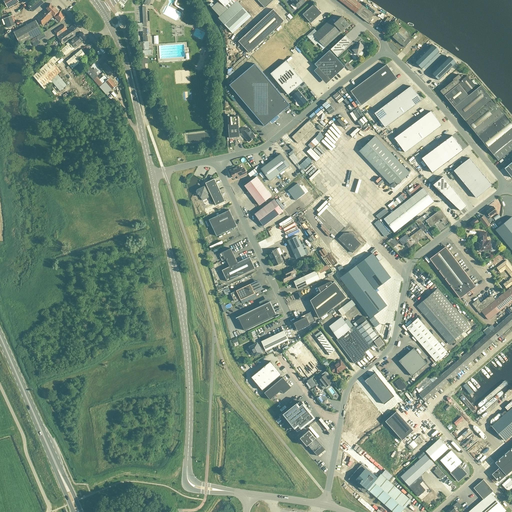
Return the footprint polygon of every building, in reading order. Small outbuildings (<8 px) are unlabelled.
[(33,12),(44,2),(42,0),(35,0),(28,6),(33,12)] [(232,0),(214,0),(217,3),(211,8),(220,17),(218,18),(230,32),(249,15),(236,1),(227,10),(224,7),(232,0)] [(256,0),(265,8),(273,0),(256,0)] [(290,0),(293,2),(292,3),(298,9),(305,1),(304,0),(290,0)] [(368,23),(370,24),(373,20),(371,19),(374,15),(354,0),(338,0),(368,23)] [(53,16),(59,12),(50,4),(46,8),(46,9),(36,19),(43,26),(50,20),(53,16)] [(322,13),(313,4),(302,15),(311,24),(322,13)] [(238,41),(249,53),(284,21),(273,10),(238,41)] [(56,18),(54,20),(58,24),(59,22),(60,22),(65,17),(60,12),(55,17),(56,18)] [(334,16),(333,17),(317,32),(314,29),(307,36),(308,37),(308,38),(314,45),(319,41),(325,48),(349,25),(342,17),(338,20),(334,16)] [(13,18),(4,20),(6,29),(15,27),(13,18)] [(36,21),(14,32),(20,45),(42,33),(36,21)] [(385,35),(393,26),(389,23),(381,32),(385,35)] [(63,45),(81,32),(74,25),(67,30),(64,25),(54,31),(57,36),(63,45)] [(407,33),(401,27),(392,37),(401,45),(405,48),(413,38),(407,33)] [(69,42),(74,49),(87,39),(81,32),(69,42)] [(298,51),(283,33),(253,57),(261,67),(259,69),(262,73),(265,71),(268,75),(270,74),(286,61),(298,51)] [(345,36),(330,50),(337,57),(352,43),(345,36)] [(33,47),(33,48),(40,43),(37,37),(29,41),(30,42),(33,47)] [(74,49),(69,42),(66,44),(67,45),(61,50),(33,76),(44,89),(50,84),(52,82),(56,86),(54,87),(59,92),(60,91),(66,86),(57,75),(61,72),(54,64),(64,55),(65,56),(72,51),(75,49),(74,49)] [(353,45),(348,50),(352,54),(354,52),(357,55),(358,54),(359,55),(361,55),(363,54),(363,52),(361,51),(364,48),(360,43),(356,47),(353,45)] [(82,49),(84,53),(93,47),(91,44),(82,49)] [(416,60),(423,67),(437,53),(430,46),(428,48),(426,46),(415,57),(417,59),(416,60)] [(79,60),(85,55),(81,50),(66,62),(72,69),(80,62),(79,60)] [(329,81),(345,67),(329,51),(314,64),(329,81)] [(447,58),(433,72),(440,79),(454,65),(447,58)] [(110,76),(115,71),(106,61),(101,66),(105,71),(110,76)] [(303,82),(286,61),(270,74),(287,95),(303,82)] [(254,64),(229,85),(264,127),(289,105),(262,73),(259,69),(254,64)] [(350,91),(351,92),(352,93),(351,93),(360,104),(361,106),(386,87),(395,80),(397,79),(386,65),(385,66),(375,73),(350,91)] [(90,67),(85,71),(93,79),(96,77),(96,76),(97,77),(98,76),(90,67)] [(469,73),(465,69),(462,72),(461,71),(457,74),(458,75),(455,77),(456,78),(454,80),(453,79),(444,86),(448,91),(469,73)] [(469,81),(473,78),(469,73),(448,91),(452,96),(461,88),(459,87),(462,85),(463,86),(466,84),(467,85),(470,82),(469,81)] [(103,84),(97,77),(96,76),(96,77),(93,79),(106,95),(116,86),(110,78),(103,84)] [(482,90),(479,85),(475,88),(474,87),(471,90),(472,91),(469,93),(470,95),(468,97),(466,95),(457,102),(461,107),(482,90)] [(421,101),(411,86),(374,113),(385,128),(421,101)] [(483,97),(486,94),(482,90),(461,107),(465,112),(474,104),(473,103),(475,101),(476,102),(479,100),(480,101),(483,98),(483,97)] [(299,106),(300,106),(306,101),(298,92),(292,97),(296,102),(296,103),(296,104),(296,105),(297,106),(298,106),(299,106)] [(496,106),(492,101),(488,104),(488,103),(484,106),(485,107),(482,109),(483,111),(481,113),(480,111),(471,119),(475,123),(496,106)] [(496,113),(500,110),(496,106),(475,123),(478,128),(487,121),(486,119),(489,117),(490,119),(493,116),(493,117),(497,114),(496,113)] [(431,111),(394,138),(405,153),(441,125),(431,111)] [(239,137),(237,116),(227,117),(229,138),(239,137)] [(509,122),(505,117),(502,120),(501,119),(497,122),(498,123),(495,126),(497,127),(494,129),(493,128),(484,135),(488,140),(509,122)] [(291,137),(298,144),(315,127),(309,121),(291,137)] [(509,130),(511,127),(511,125),(509,122),(488,140),(492,144),(501,137),(499,135),(502,133),(503,135),(506,132),(507,133),(510,131),(509,130)] [(248,128),(241,134),(249,142),(255,137),(248,128)] [(214,143),(213,131),(183,134),(184,146),(214,143)] [(409,173),(375,136),(359,151),(393,188),(409,173)] [(432,173),(463,150),(452,136),(421,158),(432,173)] [(511,146),(511,137),(511,138),(511,139),(509,142),(510,143),(508,145),(506,144),(497,151),(501,156),(511,146)] [(511,146),(501,156),(505,160),(511,154),(511,146)] [(289,166),(280,154),(260,169),(269,181),(289,166)] [(469,158),(453,171),(476,198),(492,185),(469,158)] [(238,166),(229,171),(233,178),(236,176),(238,179),(247,175),(244,168),(240,170),(238,166)] [(244,186),(259,206),(271,196),(256,177),(244,186)] [(467,206),(443,177),(433,185),(460,211),(467,206)] [(209,198),(208,194),(207,193),(209,192),(216,206),(225,202),(214,179),(205,183),(207,187),(205,188),(204,187),(197,190),(197,191),(196,192),(198,195),(199,194),(202,201),(209,198)] [(423,188),(383,220),(394,233),(434,202),(423,188)] [(274,200),(254,214),(263,227),(283,212),(274,200)] [(490,217),(497,211),(493,207),(486,212),(490,217)] [(209,220),(207,221),(209,226),(211,225),(216,236),(229,230),(236,227),(237,227),(229,210),(228,210),(229,211),(209,220)] [(446,220),(439,210),(425,221),(430,228),(441,220),(443,222),(446,220)] [(490,225),(483,216),(480,219),(486,228),(490,225)] [(495,230),(506,244),(511,251),(511,217),(495,230)] [(408,248),(410,247),(425,236),(420,229),(409,238),(406,235),(399,240),(403,245),(407,242),(408,243),(406,245),(408,248)] [(487,233),(479,232),(478,239),(480,239),(479,243),(477,243),(478,246),(477,247),(478,250),(479,250),(479,251),(480,251),(481,252),(483,251),(484,250),(490,249),(489,241),(486,242),(487,233)] [(338,239),(352,253),(360,244),(354,238),(354,236),(352,234),(344,234),(338,239)] [(287,241),(296,259),(309,253),(306,249),(303,250),(297,236),(287,241)] [(393,248),(398,244),(394,238),(388,242),(393,248)] [(429,259),(460,299),(476,287),(445,247),(429,259)] [(220,254),(223,261),(226,259),(229,267),(222,270),(227,282),(255,269),(249,257),(237,263),(230,249),(220,254)] [(271,260),(279,256),(276,249),(268,253),(271,260)] [(374,290),(390,278),(372,254),(340,278),(370,318),(386,306),(374,290)] [(279,256),(271,260),(274,266),(282,262),(279,256)] [(511,268),(506,261),(497,268),(500,273),(505,269),(511,278),(503,285),(506,289),(511,284),(511,268)] [(287,274),(281,276),(284,283),(293,278),(291,275),(295,273),(292,268),(285,271),(287,274)] [(297,280),(294,281),(297,289),(308,284),(319,279),(315,271),(305,276),(299,279),(297,280)] [(244,297),(244,298),(254,294),(254,292),(262,288),(258,280),(230,294),(234,302),(244,297)] [(320,292),(310,301),(319,319),(346,297),(334,282),(332,283),(331,281),(318,288),(320,292)] [(511,286),(495,300),(481,312),(488,320),(511,301),(511,286)] [(219,290),(220,298),(230,296),(229,289),(219,290)] [(417,306),(449,344),(455,340),(470,327),(437,289),(417,306)] [(479,314),(481,312),(495,300),(491,295),(480,303),(477,300),(472,304),(479,314)] [(338,310),(342,316),(346,313),(346,312),(355,305),(351,300),(338,310)] [(238,318),(244,331),(275,316),(275,317),(279,315),(277,316),(270,302),(236,318),(236,319),(238,318)] [(311,312),(300,317),(301,319),(297,321),(297,322),(292,325),(295,331),(316,321),(311,312)] [(341,317),(329,326),(338,339),(336,340),(354,364),(366,355),(365,353),(362,349),(368,344),(357,329),(351,334),(348,331),(350,329),(341,317)] [(500,323),(506,331),(511,325),(511,323),(507,317),(500,323)] [(447,352),(417,318),(406,328),(436,362),(447,352)] [(366,321),(356,328),(357,329),(368,344),(372,341),(373,341),(378,348),(384,344),(379,337),(378,338),(378,337),(366,321)] [(493,329),(499,337),(506,331),(500,323),(493,329)] [(486,335),(493,342),(499,337),(493,329),(486,335)] [(265,351),(288,340),(284,331),(261,342),(263,346),(262,347),(261,343),(258,345),(257,344),(250,347),(250,348),(249,349),(252,354),(253,353),(254,356),(261,353),(261,352),(264,350),(263,348),(264,348),(265,351)] [(328,356),(335,351),(322,334),(316,339),(328,356)] [(493,342),(486,335),(480,341),(486,348),(493,342)] [(287,350),(305,374),(318,365),(300,341),(287,350)] [(480,341),(473,347),(479,354),(486,348),(480,341)] [(466,353),(472,360),(479,354),(473,347),(466,353)] [(398,361),(411,376),(427,363),(414,348),(398,361)] [(459,359),(466,366),(472,360),(466,353),(459,359)] [(466,366),(459,359),(453,365),(459,372),(466,366)] [(340,360),(331,367),(332,368),(331,369),(330,371),(331,372),(333,372),(335,371),(337,374),(346,368),(340,360)] [(251,377),(262,391),(281,375),(270,361),(251,377)] [(446,371),(452,378),(459,372),(453,365),(446,371)] [(331,383),(325,375),(327,373),(326,371),(321,375),(322,376),(322,377),(319,379),(321,382),(320,382),(320,384),(321,385),(322,385),(323,385),(325,387),(328,385),(329,385),(330,384),(331,383)] [(441,375),(448,382),(452,378),(446,371),(441,375)] [(364,382),(365,381),(384,405),(394,396),(375,373),(364,382)] [(448,382),(441,375),(432,383),(439,390),(448,382)] [(281,391),(283,394),(291,388),(282,377),(264,393),(270,400),(281,391)] [(400,378),(395,383),(401,391),(406,386),(400,378)] [(310,379),(306,382),(311,388),(314,385),(310,379)] [(439,390),(432,383),(432,384),(430,382),(424,387),(432,396),(439,390)] [(419,395),(425,402),(432,396),(424,387),(421,390),(423,392),(419,395)] [(382,416),(361,390),(354,396),(357,400),(352,404),(353,406),(351,408),(357,416),(348,424),(351,428),(346,432),(353,439),(382,416)] [(476,410),(463,395),(460,395),(459,397),(473,413),(476,410)] [(284,414),(297,430),(313,417),(300,401),(284,414)] [(511,408),(506,413),(505,412),(504,412),(502,414),(502,415),(503,416),(492,426),(505,441),(511,434),(511,408)] [(413,430),(396,411),(385,421),(402,440),(413,430)] [(308,430),(299,438),(306,446),(307,445),(317,456),(325,449),(308,430)] [(439,456),(448,449),(439,439),(425,451),(430,456),(434,461),(439,456)] [(468,452),(475,443),(473,441),(465,450),(468,452)] [(511,447),(495,463),(499,468),(491,474),(498,482),(511,470),(511,447)] [(459,481),(467,474),(459,465),(462,463),(451,450),(440,461),(450,473),(451,472),(459,481)] [(418,496),(419,496),(420,496),(422,495),(422,494),(422,493),(424,491),(419,484),(421,482),(418,478),(433,464),(425,455),(400,477),(418,496)] [(381,474),(377,478),(362,464),(348,480),(364,493),(367,490),(392,511),(400,511),(411,501),(381,474)] [(508,492),(511,487),(511,481),(509,478),(502,485),(508,492)] [(473,488),(483,500),(468,511),(499,511),(504,509),(493,497),(495,495),(492,492),(493,492),(483,480),(473,488)]
